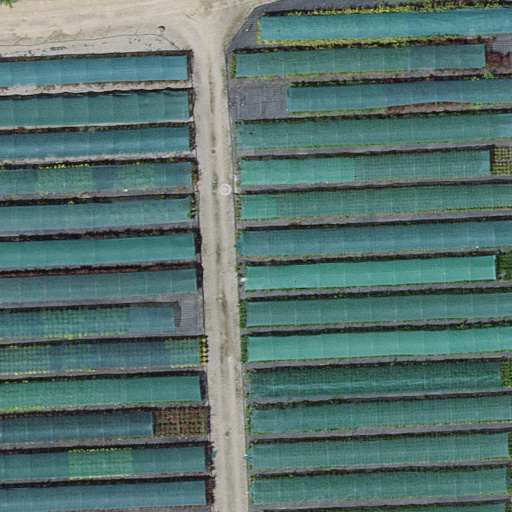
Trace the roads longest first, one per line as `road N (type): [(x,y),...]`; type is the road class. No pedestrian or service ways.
road 1 (track): [(205,0),(231,511)]
road 2 (track): [(209,0),(0,14)]
